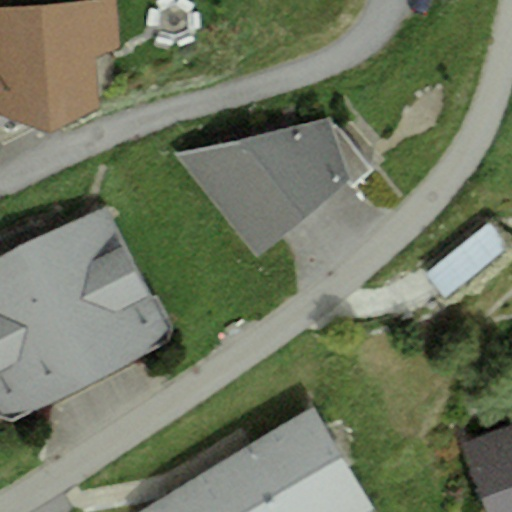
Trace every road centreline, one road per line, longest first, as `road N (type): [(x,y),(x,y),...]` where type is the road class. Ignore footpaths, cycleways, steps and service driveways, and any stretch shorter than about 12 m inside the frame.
road 1 (residential): [(0,510),(271,335),(402,225),(471,140),(511,25)]
road 2 (residential): [(387,0),(372,36),(349,53),(135,122),(0,185)]
